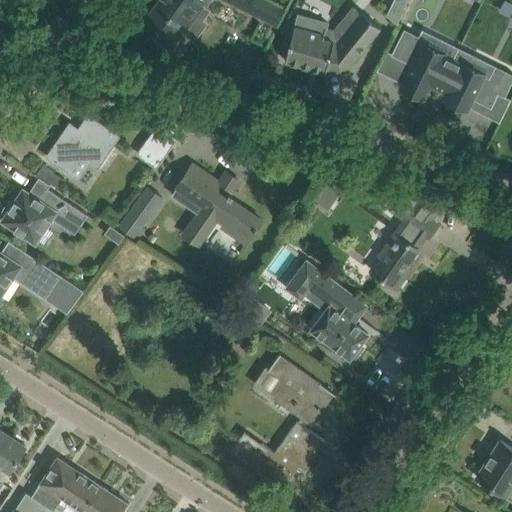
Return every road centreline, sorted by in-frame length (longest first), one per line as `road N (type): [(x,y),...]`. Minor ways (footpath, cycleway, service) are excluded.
road 1 (residential): [(511,184),(54,55)]
road 2 (unclassified): [(225,511),(0,364)]
road 3 (residential): [(355,511),(511,298)]
